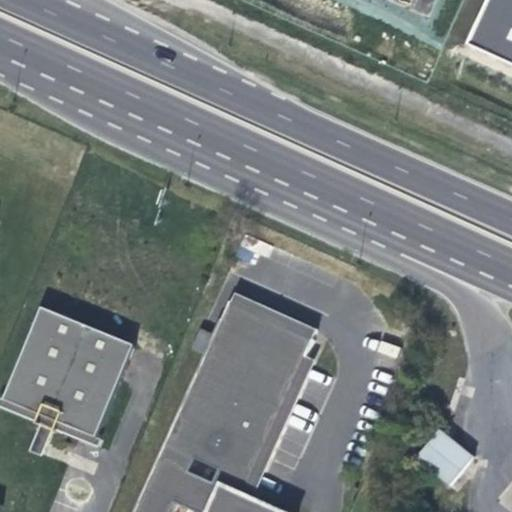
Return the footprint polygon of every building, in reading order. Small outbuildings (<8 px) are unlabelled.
[(511,0),(491,0),(470,46),(511,65),(511,0)] [(307,328),(221,292),(129,511),(292,511),(294,509),(242,488),(307,328)] [(59,424),(62,417),(101,433),(140,336),(48,298),(8,395),(46,411),(43,417),(43,418),(44,419),(58,425),(59,425),(59,424)] [(43,417),(46,411),(8,395),(5,402),(43,417)] [(101,433),(62,417),(59,424),(98,440),(101,433)] [(44,419),(33,445),(47,451),(58,425),(44,419)] [(473,461),(442,432),(418,457),(450,487),(473,461)]
